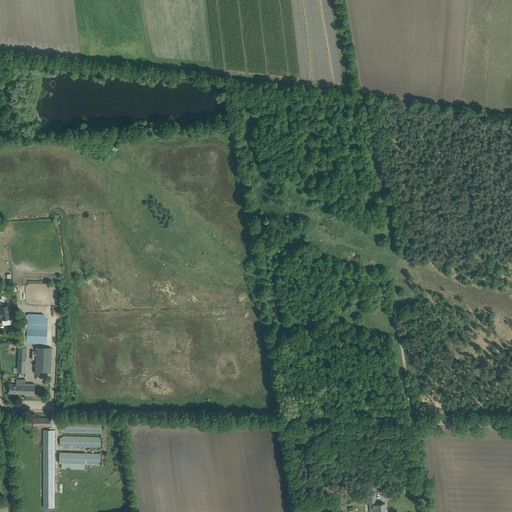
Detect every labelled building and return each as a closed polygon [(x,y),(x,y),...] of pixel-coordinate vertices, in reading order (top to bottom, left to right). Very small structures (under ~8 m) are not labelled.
[(421,236),(403,242),(406,251),(424,244),(421,236)] [(0,309),(0,313),(1,317),(2,317),(2,319),(10,318),(8,306),(0,307),(0,309)] [(47,320),(43,314),(27,314),(27,315),(22,315),(20,339),(26,339),(26,342),(46,342),(47,320)] [(26,373),(27,348),(19,347),(18,373),(26,373)] [(51,374),(52,348),(36,347),(35,374),(51,374)] [(34,396),(35,384),(25,383),(25,380),(17,379),(17,384),(10,384),(10,387),(9,387),(9,388),(10,388),(9,393),(24,394),(24,395),(34,396)] [(102,433),(102,423),(60,422),(60,431),(63,431),(63,432),(102,433)] [(101,447),(101,437),(63,436),(63,437),(60,437),(60,446),(101,447)] [(53,508),(54,437),(43,437),(42,507),(53,508)] [(100,465),(101,454),(59,452),(59,463),(61,463),(61,469),(84,469),(85,464),(100,465)] [(370,511),(382,511),(384,511),(385,511),(385,507),(385,503),(381,504),(381,503),(380,503),(380,504),(376,504),(375,498),(366,499),(366,504),(369,504),(370,508),(370,511)]
